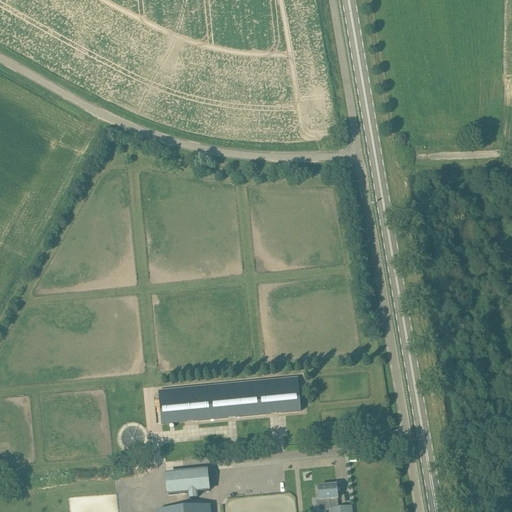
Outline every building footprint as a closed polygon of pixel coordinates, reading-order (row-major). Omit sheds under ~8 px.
[(436,160),(417,163),(418,168),(437,165),(436,160)] [(301,412),(298,379),(159,392),(162,425),(301,412)] [(167,470),(180,469),(180,461),(167,462),(167,470)] [(209,492),(207,471),(167,475),(169,496),(189,494),(189,499),(197,499),(197,493),(209,492)] [(338,500),(337,486),(319,488),(320,501),(316,501),(317,508),(320,511),(330,510),(330,511),(351,511),(351,508),(339,509),(338,500)]
